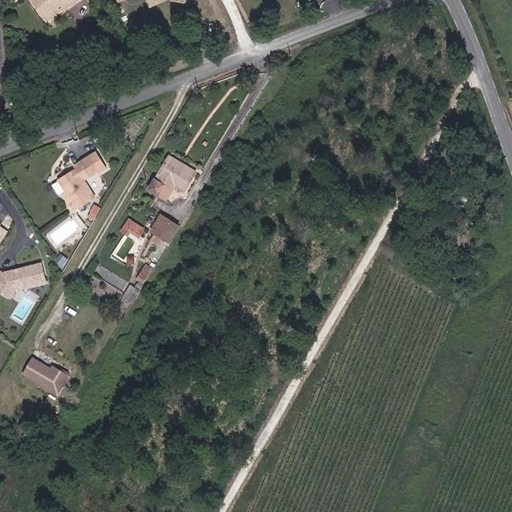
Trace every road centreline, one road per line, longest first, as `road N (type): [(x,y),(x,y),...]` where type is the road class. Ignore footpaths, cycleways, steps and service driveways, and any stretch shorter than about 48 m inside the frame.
road 1 (track): [(480,60),(218,511)]
road 2 (tertiary): [(247,52),(0,149)]
road 3 (tertiary): [(511,151),(451,0)]
road 4 (tertiary): [(382,0),(247,52)]
